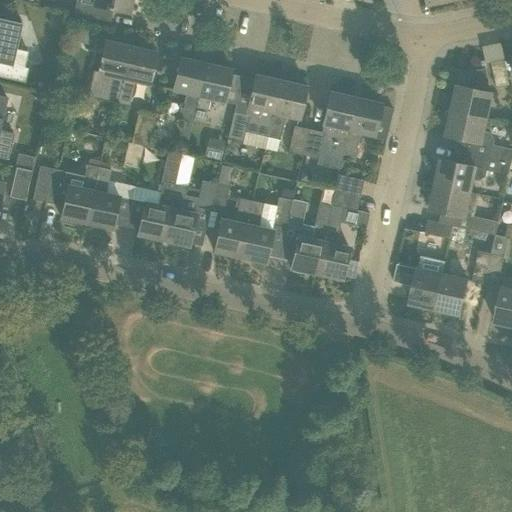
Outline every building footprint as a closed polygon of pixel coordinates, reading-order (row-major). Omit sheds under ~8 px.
[(128,13),(131,0),(76,0),(76,2),(75,2),(72,15),(110,22),(112,10),(128,13)] [(0,76),(27,83),(30,67),(27,66),(30,51),(19,48),(25,22),(15,20),(16,17),(1,14),(0,16),(0,76)] [(117,103),(129,47),(106,41),(104,41),(97,74),(111,77),(105,100),(117,103)] [(149,85),(156,52),(154,52),(154,53),(153,52),(129,47),(117,103),(129,106),(134,81),(149,85)] [(181,58),(179,58),(171,90),(186,93),(180,117),(182,118),(175,152),(181,154),(184,154),(192,119),(205,64),(183,59),(181,58)] [(509,85),(508,79),(504,60),(491,62),(496,87),(509,85)] [(227,69),(205,64),(192,119),(204,121),(210,99),(223,102),(231,70),(229,69),(229,70),(227,69)] [(458,85),(452,110),(486,118),(492,92),(488,91),(489,89),(485,68),(471,71),(468,87),(458,85)] [(267,137),(280,81),(256,76),(256,75),(254,75),(246,108),(248,108),(246,116),(233,112),(227,137),(243,140),(245,132),(267,137)] [(298,119),(306,87),(304,86),(304,87),(280,81),(267,137),(279,140),(284,116),(298,119)] [(330,152),(341,155),(355,98),(331,93),(331,92),(329,92),(321,125),(335,128),(330,152)] [(0,158),(8,160),(13,134),(0,131),(8,97),(0,94),(0,158)] [(372,136),(385,139),(388,126),(376,123),(380,107),(381,107),(382,106),(380,106),(381,104),(379,103),(379,104),(378,103),(355,98),(341,155),(353,157),(359,133),(372,136)] [(483,130),(486,118),(452,110),(447,136),(476,142),(473,154),(511,163),(511,160),(511,148),(494,145),(495,140),(489,131),(483,130)] [(143,145),(147,146),(154,115),(139,112),(131,143),(143,145)] [(302,154),(308,129),(294,126),(288,151),(302,154)] [(317,158),(323,133),(308,129),(302,154),(317,158)] [(131,143),(128,142),(123,165),(138,169),(143,145),(131,143)] [(223,146),(206,142),(202,157),(220,161),(223,146)] [(175,152),(167,151),(161,181),(163,182),(158,206),(144,203),(137,234),(138,235),(138,234),(162,240),(175,184),(181,154),(175,152)] [(18,154),(15,167),(26,169),(28,156),(18,154)] [(471,166),(441,159),(436,185),(470,192),(473,179),(480,180),(486,176),(488,170),(509,175),(511,163),(473,154),(471,166)] [(68,186),(60,218),(62,218),(62,217),(86,223),(98,167),(87,164),(81,189),(68,186)] [(45,202),(52,168),(39,165),(32,199),(45,202)] [(15,167),(9,197),(25,200),(31,171),(26,169),(15,167)] [(110,229),(112,229),(119,197),(105,194),(111,169),(98,167),(86,223),(110,228),(110,229)] [(45,202),(58,205),(65,171),(52,168),(45,202)] [(309,182),(311,172),(300,169),(298,180),(309,182)] [(338,173),(334,191),(360,197),(364,180),(338,173)] [(216,183),(202,180),(198,198),(186,196),(188,187),(175,184),(162,240),(187,245),(186,245),(188,246),(193,224),(205,227),(209,210),(216,183)] [(223,213),(229,186),(216,183),(209,210),(223,213)] [(470,192),(436,185),(430,210),(465,217),(470,192)] [(342,207),(356,211),(360,197),(334,191),(332,204),(342,207)] [(285,227),(292,200),(279,197),(278,197),(272,224),(285,227)] [(215,251),(239,257),(252,201),(240,198),(234,223),(221,220),(213,251),(215,252),(215,251)] [(252,201),(239,257),(263,262),(265,263),(272,231),(257,228),(263,203),(252,201)] [(297,236),(290,268),(291,269),(292,268),(315,273),(330,205),(319,203),(314,227),(299,223),(298,230),(297,236)] [(339,220),(342,207),(332,204),(332,206),(330,205),(315,273),(340,279),(341,279),(348,247),(347,247),(333,244),(339,220)] [(495,234),(498,221),(475,216),(472,230),(484,232),(495,234)] [(425,233),(445,238),(450,239),(453,225),(428,220),(425,233)] [(291,261),(297,236),(298,230),(285,227),(278,258),(291,261)] [(484,232),(472,281),(484,284),(491,254),(495,234),(484,232)] [(491,254),(484,284),(498,287),(505,257),(491,254)] [(446,261),(420,255),(409,303),(435,309),(443,274),(446,261)] [(435,309),(460,314),(468,279),(443,274),(435,309)] [(494,322),(511,325),(511,288),(502,287),(494,322)]
